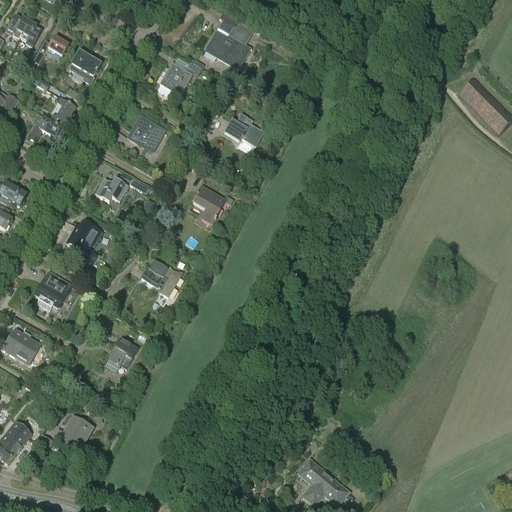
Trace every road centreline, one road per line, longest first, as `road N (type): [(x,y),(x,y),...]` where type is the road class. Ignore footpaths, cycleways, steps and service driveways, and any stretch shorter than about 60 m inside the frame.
road 1 (track): [(169,511),(418,0)]
road 2 (residential): [(61,191),(143,42)]
road 3 (residential): [(0,299),(61,191)]
